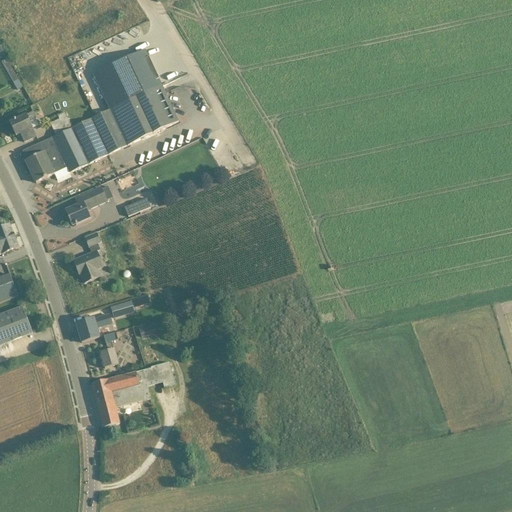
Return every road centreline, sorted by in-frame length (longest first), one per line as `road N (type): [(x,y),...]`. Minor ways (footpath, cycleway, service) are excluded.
road 1 (tertiary): [(91,511),(95,469),(85,387),(38,241),(0,159)]
road 2 (unknown): [(151,5),(243,145)]
